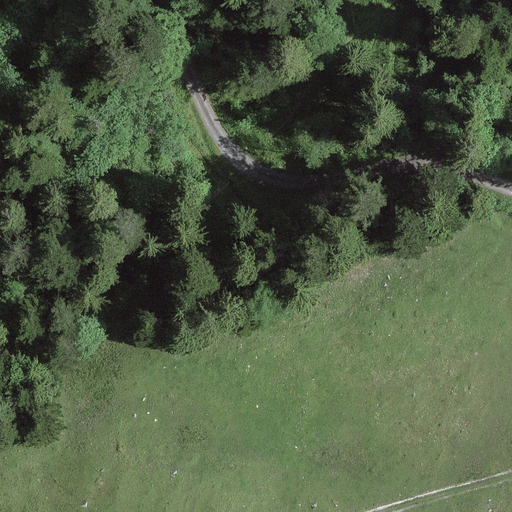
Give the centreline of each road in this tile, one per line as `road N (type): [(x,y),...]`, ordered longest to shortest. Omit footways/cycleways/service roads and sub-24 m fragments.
road 1 (track): [(153,0),(216,122),(248,156),(282,175),(511,184)]
road 2 (track): [(389,511),(511,472)]
